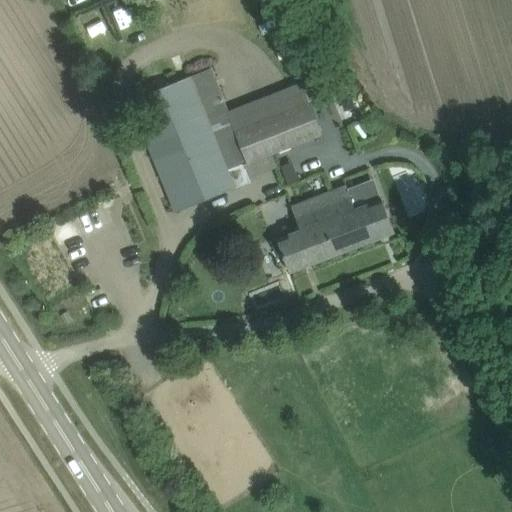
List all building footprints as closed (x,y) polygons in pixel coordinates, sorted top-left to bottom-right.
[(135,5),(119,15),(128,31),(145,21),(135,5)] [(131,101),(169,193),(177,212),(250,182),(248,177),(276,165),(270,152),(321,131),(301,81),(229,111),(211,68),(131,101)] [(323,76),(314,80),(320,96),(330,92),(332,91),(326,74),(323,76)] [(295,170),(284,175),(288,184),(299,180),(295,170)] [(291,207),(300,229),(277,238),(290,272),(394,232),(382,199),(355,209),(346,186),(291,207)]
